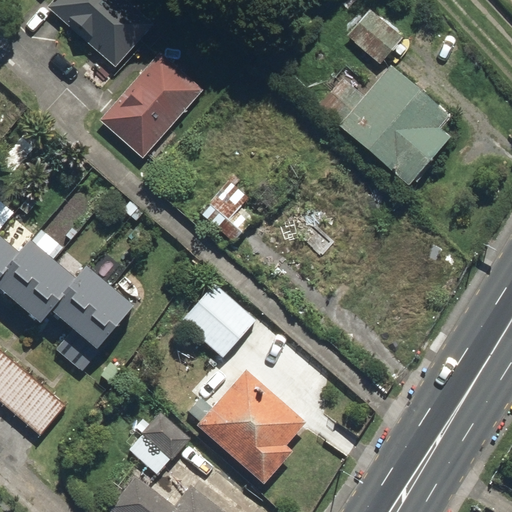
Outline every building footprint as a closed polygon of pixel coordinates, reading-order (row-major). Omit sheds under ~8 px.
[(132,0),(57,0),(52,5),(118,67),(158,24),(132,0)] [(373,6),(347,35),(382,65),(407,36),(373,6)] [(208,94),(164,51),(102,113),(146,157),(208,94)] [(367,91),(347,74),(321,105),(413,184),(455,135),(442,124),(454,109),(395,59),(367,91)] [(255,193),(233,173),(202,208),(235,238),(254,217),(242,207),(255,193)] [(319,226),(294,205),(265,239),(336,299),(351,280),(363,291),(388,262),(382,257),(399,236),(348,192),(319,226)] [(0,193),(0,283),(2,281),(45,320),(59,305),(78,323),(59,343),(85,367),(146,301),(100,259),(85,275),(36,230),(23,245),(4,227),(19,211),(0,193)] [(220,280),(183,318),(224,358),(261,319),(220,280)] [(0,345),(0,396),(43,434),(68,404),(0,345)] [(213,383),(189,409),(269,483),(298,451),(290,443),(311,421),(288,400),(295,392),(277,375),(271,382),(254,366),(226,396),(213,383)] [(193,440),(164,412),(130,448),(160,475),(193,440)] [(142,473),(114,505),(122,511),(227,511),(194,484),(177,504),(142,473)]
